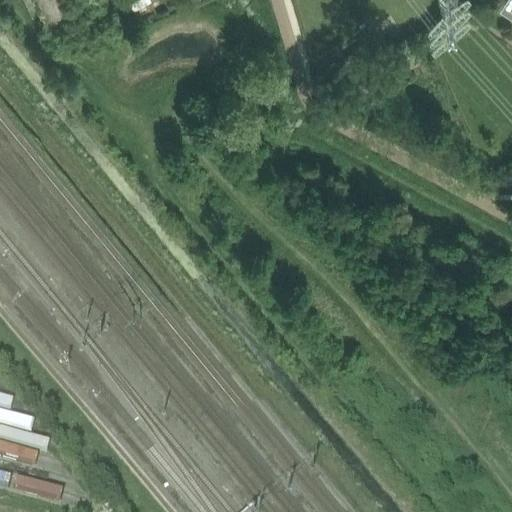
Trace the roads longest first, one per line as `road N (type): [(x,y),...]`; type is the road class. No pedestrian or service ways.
road 1 (track): [(0,75),(364,511)]
road 2 (track): [(167,511),(0,314)]
